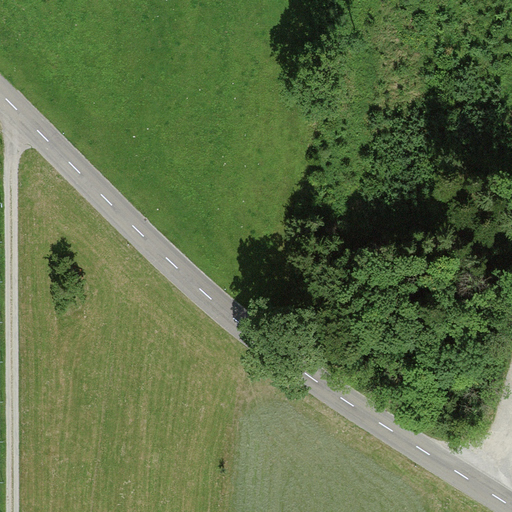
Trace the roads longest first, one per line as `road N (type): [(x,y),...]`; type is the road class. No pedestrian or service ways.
road 1 (tertiary): [(511,506),(259,341),(0,94)]
road 2 (track): [(13,511),(11,249),(15,136),(26,120)]
